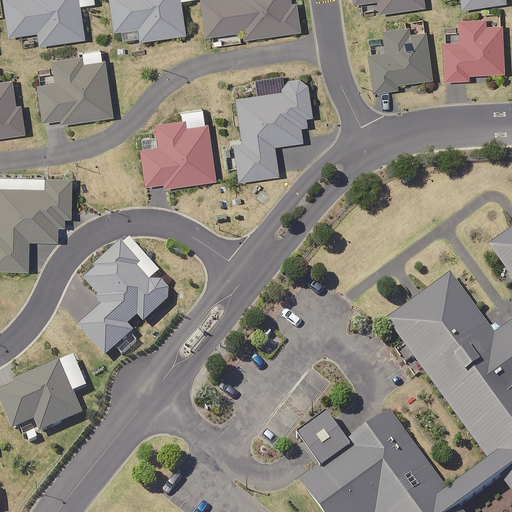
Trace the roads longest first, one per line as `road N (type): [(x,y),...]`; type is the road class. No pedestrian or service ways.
road 1 (residential): [(0,166),(106,150),(153,118),(177,83),(203,72),(332,54)]
road 2 (residential): [(252,280),(189,228),(127,225),(100,240),(66,276),(38,325),(0,355)]
road 3 (residential): [(252,280),(63,511)]
road 4 (residential): [(369,139),(325,182),(252,280)]
road 5 (residential): [(511,128),(369,139)]
